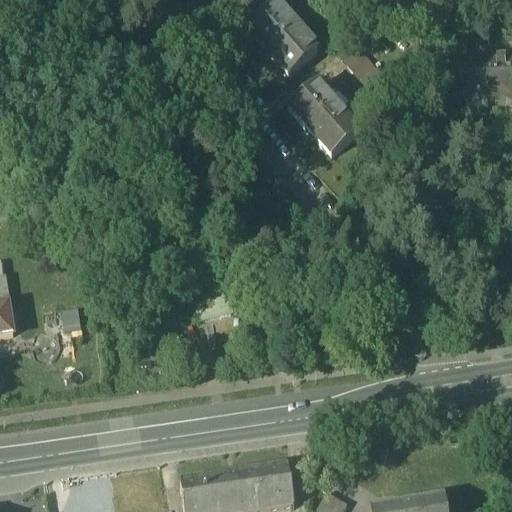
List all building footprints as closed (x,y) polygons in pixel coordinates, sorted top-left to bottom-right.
[(247,31),(290,78),(318,54),(275,6),(247,31)] [(339,35),(347,44),(369,25),(361,16),(339,35)] [(346,62),(369,90),(385,77),(362,49),(346,62)] [(511,62),(484,64),(452,66),(454,100),(486,99),(511,97),(511,62)] [(292,104),(331,156),(361,133),(322,82),(292,104)] [(419,244),(424,258),(446,251),(441,237),(419,244)] [(327,289),(335,298),(352,283),(344,274),(327,289)] [(0,342),(12,341),(8,311),(4,285),(0,285),(0,342)] [(194,305),(199,326),(229,319),(224,298),(194,305)] [(179,489),(182,511),(293,511),(287,472),(179,489)] [(317,511),(344,511),(348,507),(327,495),(317,511)] [(369,511),(445,511),(444,500),(369,511)]
